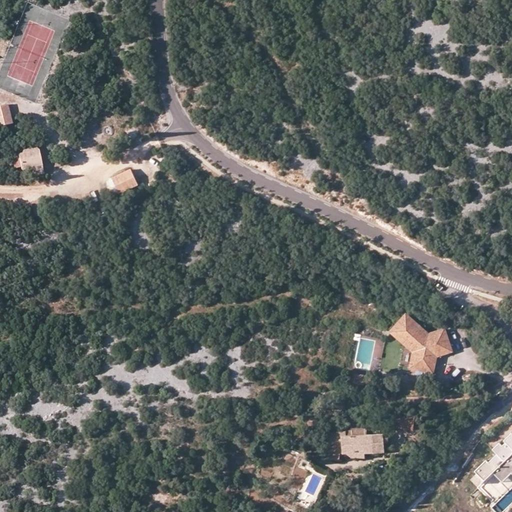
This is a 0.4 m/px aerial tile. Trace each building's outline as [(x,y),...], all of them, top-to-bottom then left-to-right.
[(0,125),(13,122),(8,103),(0,104),(0,105),(2,115),(0,116),(0,125)] [(21,166),(22,169),(30,167),(43,165),(40,149),(30,151),(25,152),(19,153),(20,156),(21,166)] [(15,167),(21,166),(20,156),(13,158),(15,167)] [(44,172),(43,165),(30,167),(32,175),(44,172)] [(133,171),(114,180),(121,195),(140,187),(133,171)] [(438,348),(440,352),(452,348),(444,328),(428,333),(406,314),(391,331),(414,350),(412,366),(433,370),(435,358),(431,357),(432,350),(438,348)] [(440,355),(440,352),(438,348),(432,350),(431,357),(435,358),(440,355)] [(373,379),(352,375),(355,385),(367,387),(373,379)] [(409,425),(411,417),(395,415),(394,423),(409,425)] [(350,432),(340,433),(340,459),(351,459),(351,452),(382,451),(382,432),(364,432),(364,424),(350,424),(350,432)] [(511,430),(504,438),(506,440),(503,443),(500,440),(493,447),(498,452),(489,460),(487,458),(475,469),(485,478),(493,470),(503,479),(511,470),(511,430)]
